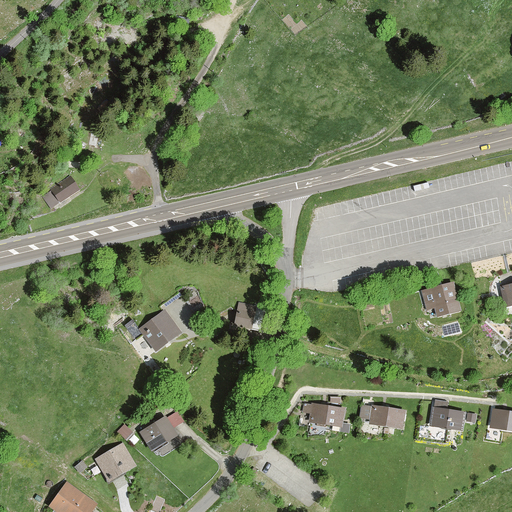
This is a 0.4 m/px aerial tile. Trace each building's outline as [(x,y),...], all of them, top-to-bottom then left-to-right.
[(77,188),(69,177),(43,196),(52,207),(77,188)] [(434,293),(422,295),(425,311),(433,309),(435,318),(460,312),(453,281),(432,286),(434,293)] [(511,283),(498,288),(503,309),(511,306),(511,283)] [(258,305),(234,302),(231,326),(255,329),(258,305)] [(179,332),(166,313),(137,333),(151,352),(179,332)] [(346,409),(307,404),(305,427),(343,432),(346,409)] [(467,412),(431,406),(428,425),(464,431),(467,412)] [(404,411),(365,407),(363,429),(402,434),(404,411)] [(511,411),(491,409),(488,431),(511,434),(511,411)] [(164,416),(138,431),(150,452),(177,437),(164,416)] [(123,424),(116,432),(126,440),(133,432),(123,424)] [(128,443),(99,458),(112,483),(141,468),(128,443)] [(85,460),(77,467),(84,474),(91,467),(85,460)] [(71,481),(53,506),(61,511),(96,511),(102,504),(71,481)]
